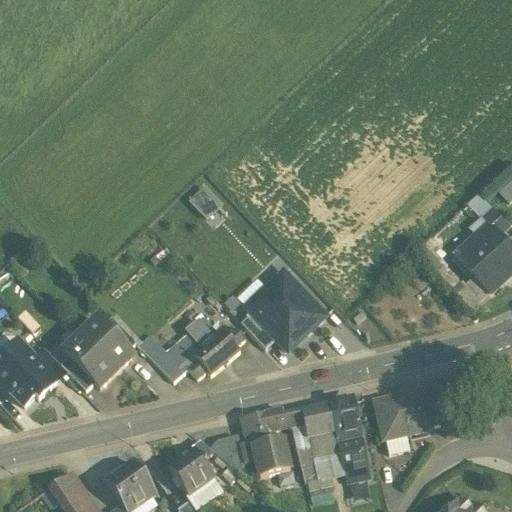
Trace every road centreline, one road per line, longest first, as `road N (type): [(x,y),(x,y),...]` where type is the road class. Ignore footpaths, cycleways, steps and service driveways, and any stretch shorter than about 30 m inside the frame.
road 1 (secondary): [(511,332),(393,371),(0,459)]
road 2 (residential): [(511,441),(436,459),(402,511)]
